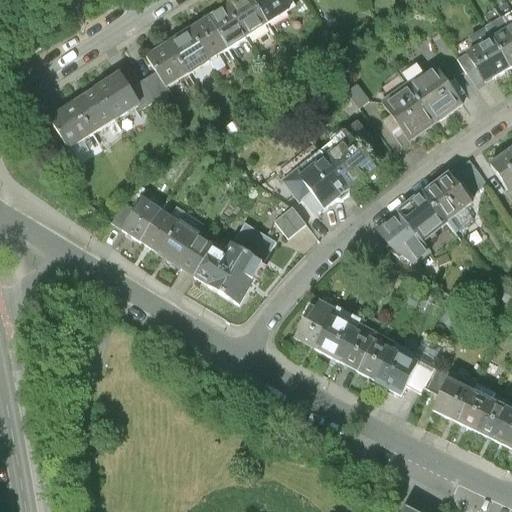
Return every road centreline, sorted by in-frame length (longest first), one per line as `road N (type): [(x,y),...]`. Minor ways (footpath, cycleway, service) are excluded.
road 1 (residential): [(243,357),(337,248),(511,122)]
road 2 (residential): [(511,491),(243,357)]
road 3 (residential): [(0,105),(163,0)]
road 4 (residential): [(243,357),(86,263)]
road 5 (secondary): [(24,511),(0,377)]
